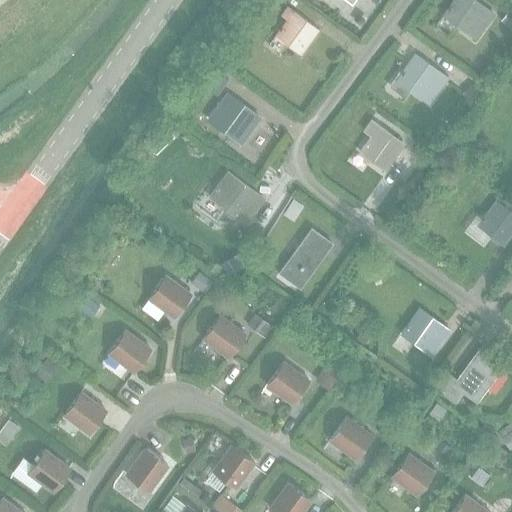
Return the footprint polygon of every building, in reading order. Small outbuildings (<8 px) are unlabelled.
[(494,14),(487,8),(475,0),(455,0),(444,15),(468,33),(480,17),(488,23),(494,14)] [(318,29),(293,11),(287,7),(281,15),(286,20),(268,45),(280,54),(287,45),(300,54),(318,29)] [(511,11),(508,9),(500,20),(511,29),(511,11)] [(416,55),(398,80),(422,97),(440,73),(416,55)] [(492,74),(485,69),(478,78),(485,83),(492,74)] [(217,71),(205,87),(216,96),(229,79),(217,71)] [(459,99),(470,106),(481,91),(470,83),(459,99)] [(227,94),(209,119),(233,136),(243,123),(247,126),(255,115),(227,94)] [(385,169),(403,144),(371,121),(365,129),(372,135),(360,150),(385,169)] [(228,173),(217,188),(220,190),(213,200),(246,224),(263,199),(228,173)] [(292,200),(283,214),(292,220),(301,207),(302,205),(293,199),(292,200)] [(511,213),(496,202),(477,227),(502,245),(511,230),(511,213)] [(312,229),(283,268),(299,281),(318,256),(322,259),(333,244),(312,229)] [(253,237),(243,246),(249,253),(259,244),(253,237)] [(268,247),(261,257),(270,263),(277,254),(268,247)] [(248,263),(241,251),(220,263),(227,275),(248,263)] [(164,276),(148,297),(173,316),(190,293),(182,287),(192,275),(169,258),(159,272),(164,276)] [(198,272),(191,282),(205,291),(212,282),(198,272)] [(77,306),(91,317),(99,306),(98,304),(101,300),(89,291),(77,306)] [(337,317),(351,327),(357,319),(343,309),(337,317)] [(421,309),(402,334),(427,352),(445,327),(421,309)] [(219,315),(202,337),(228,356),(244,333),(219,315)] [(261,336),(269,325),(256,316),(248,327),(261,336)] [(125,330),(108,352),(133,371),(150,348),(125,330)] [(472,398),(483,384),(487,387),(501,367),(479,351),(457,380),(445,371),(435,385),(454,400),(462,390),(472,398)] [(46,381),(58,362),(42,352),(38,357),(44,361),(35,374),(46,381)] [(283,361),(266,384),(291,402),(308,380),(283,361)] [(328,370),(320,380),(330,387),(338,377),(328,370)] [(63,414),(89,432),(105,410),(80,391),(63,414)] [(445,409),(436,402),(428,413),(437,420),(445,409)] [(346,416),(329,439),(354,457),(371,435),(346,416)] [(399,420),(392,416),(386,426),(393,430),(399,420)] [(0,435),(3,438),(14,423),(6,418),(0,426),(0,435)] [(509,449),(511,447),(511,421),(497,431),(509,449)] [(484,424),(479,432),(488,439),(494,432),(484,424)] [(185,452),(197,450),(194,437),(183,439),(185,452)] [(445,454),(450,447),(441,440),(436,448),(445,454)] [(231,445),(212,470),(235,486),(253,461),(231,445)] [(144,448),(126,473),(148,490),(167,464),(144,448)] [(28,472),(53,490),(69,468),(44,449),(28,472)] [(491,460),(499,465),(505,456),(498,451),(491,460)] [(433,471),(407,452),(391,475),(416,494),(433,471)] [(70,471),(86,476),(92,459),(76,454),(70,471)] [(478,468),(470,479),(481,487),(489,476),(478,468)] [(288,482),(269,508),(275,511),(300,511),(310,499),(288,482)] [(238,511),(241,509),(219,493),(210,506),(218,511),(238,511)] [(488,511),(465,495),(452,511),(488,511)] [(21,511),(2,497),(0,499),(0,511),(21,511)]
